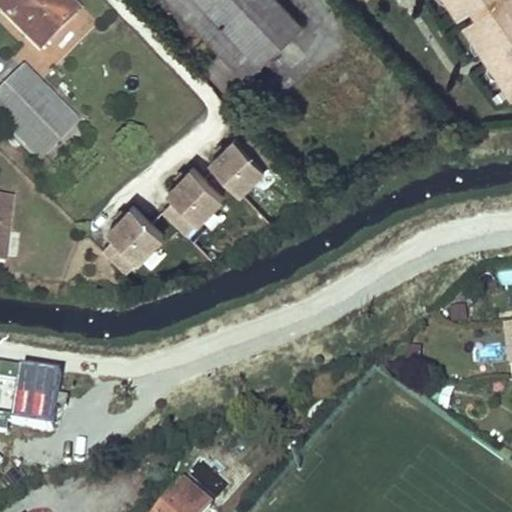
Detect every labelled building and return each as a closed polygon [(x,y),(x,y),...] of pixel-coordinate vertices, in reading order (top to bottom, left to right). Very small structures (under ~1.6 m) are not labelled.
[(77,15),(63,0),(21,0),(19,3),(15,0),(1,0),(0,1),(0,12),(39,52),(77,15)] [(300,25),(275,0),(170,0),(219,51),(203,68),(224,90),(241,74),(245,78),(300,25)] [(511,0),(447,0),(460,17),(473,7),(480,17),(467,27),(487,55),(494,50),(500,57),(493,62),(492,63),(511,88),(511,0)] [(427,6),(412,14),(426,40),(442,31),(427,6)] [(500,57),(494,50),(487,55),(493,62),(500,57)] [(77,126),(23,69),(0,91),(0,124),(38,163),(77,126)] [(284,106),(269,90),(246,113),(261,128),(284,106)] [(205,153),(241,193),(267,170),(251,153),(257,148),(236,125),(205,153)] [(187,234),(224,196),(190,164),(164,190),(173,199),(162,210),(187,234)] [(127,273),(164,236),(129,202),(92,239),(127,273)] [(208,511),(213,507),(184,481),(157,511),(208,511)]
